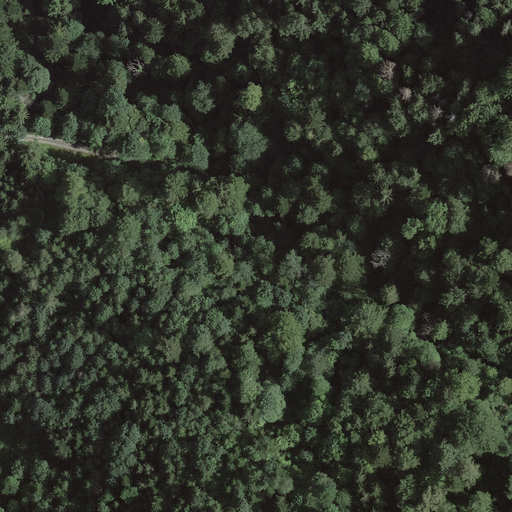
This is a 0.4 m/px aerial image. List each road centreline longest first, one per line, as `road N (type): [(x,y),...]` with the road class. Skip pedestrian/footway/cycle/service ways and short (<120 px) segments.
road 1 (track): [(0,138),(45,138),(215,179),(258,171),(275,140)]
road 2 (track): [(0,214),(46,214),(0,329)]
road 3 (track): [(275,140),(264,78),(226,0)]
road 4 (track): [(0,382),(121,363)]
